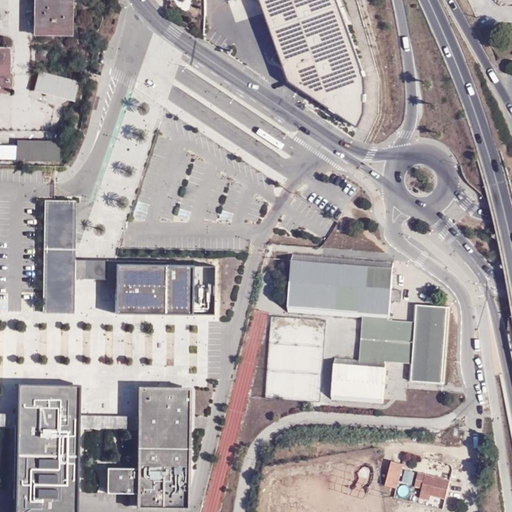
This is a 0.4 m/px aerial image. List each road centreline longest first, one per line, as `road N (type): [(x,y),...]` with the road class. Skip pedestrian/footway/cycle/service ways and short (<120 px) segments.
road 1 (secondary): [(424,0),(484,156),(511,269)]
road 2 (tertiary): [(136,0),(186,44),(349,154)]
road 3 (secondary): [(511,222),(434,0)]
road 4 (secondary): [(397,0),(412,98),(400,156)]
road 5 (secondary): [(467,251),(487,285),(511,393)]
road 6 (unknown): [(0,186),(14,186),(11,306)]
road 7 (tertiary): [(511,107),(451,0)]
